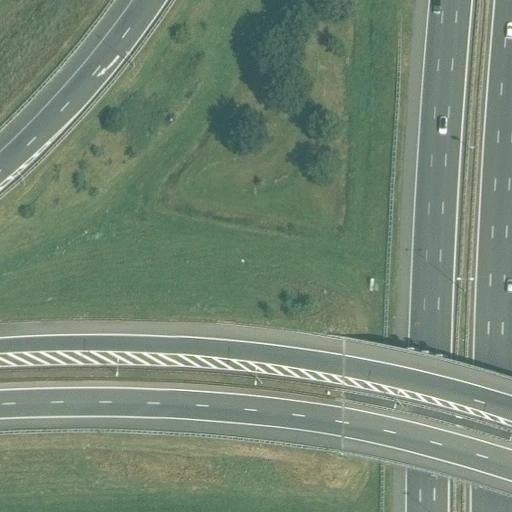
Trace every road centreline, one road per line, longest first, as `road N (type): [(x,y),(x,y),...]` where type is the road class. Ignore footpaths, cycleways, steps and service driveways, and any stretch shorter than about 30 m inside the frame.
road 1 (motorway): [(0,405),(248,411),(392,433),(511,467)]
road 2 (motorway): [(511,407),(221,348),(0,347)]
road 3 (motorway): [(450,0),(429,511)]
road 4 (motorway): [(491,511),(511,30)]
road 5 (motorway): [(135,0),(76,82),(0,158)]
